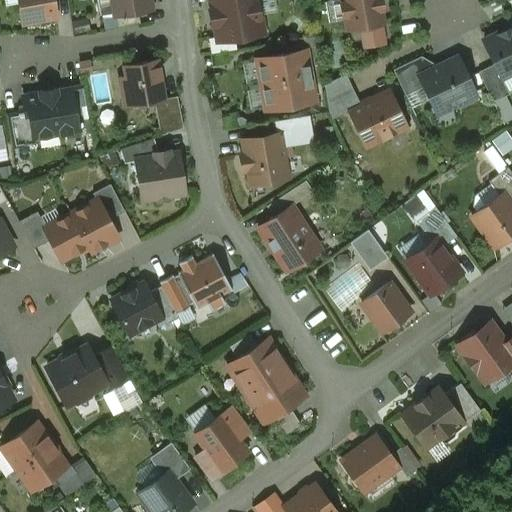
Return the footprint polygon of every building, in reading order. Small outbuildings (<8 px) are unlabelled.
[(51,0),(17,0),(21,24),(55,18),(51,0)] [(149,0),(110,0),(113,16),(137,12),(151,9),(149,0)] [(210,0),(212,10),(209,10),(212,25),(215,24),(218,40),(261,33),(254,0),(210,0)] [(340,0),(341,3),(339,3),(342,17),(344,16),(346,29),(382,23),(379,10),(381,10),(379,0),(340,0)] [(137,12),(113,16),(115,27),(139,23),(137,12)] [(511,26),(482,41),(494,64),(500,78),(511,71),(511,26)] [(304,50),(255,59),(260,84),(309,76),(304,50)] [(419,57),(392,70),(404,95),(423,87),(417,75),(426,71),(419,57)] [(426,71),(417,75),(423,87),(432,107),(448,99),(452,107),(475,95),(456,57),(426,71)] [(156,59),(122,65),(124,77),(117,78),(122,107),(153,101),(157,125),(167,123),(164,105),(163,99),(164,99),(156,59)] [(494,64),(477,72),(491,102),(508,94),(500,78),(494,64)] [(344,74),(323,85),(327,112),(331,119),(347,111),(347,109),(359,104),(344,74)] [(309,76),(260,84),(264,110),(313,101),(309,76)] [(70,89),(41,94),(41,93),(22,97),(24,109),(25,116),(28,115),(32,139),(37,138),(77,131),(70,89)] [(359,104),(347,109),(347,111),(365,147),(405,128),(387,90),(359,104)] [(177,103),(164,105),(167,123),(157,125),(159,136),(182,128),(177,103)] [(16,112),(5,114),(11,149),(23,147),(23,145),(37,143),(37,138),(32,139),(28,115),(25,116),(24,109),(16,110),(16,112)] [(308,115),(273,121),(275,134),(280,133),(281,140),(311,135),(308,115)] [(496,171),(506,165),(499,153),(511,145),(511,139),(505,128),(489,138),(492,143),(482,148),(496,171)] [(275,134),(242,140),(244,155),(239,155),(242,171),(247,170),(249,185),(286,178),(282,159),(284,158),(281,140),(280,133),(275,134)] [(152,138),(118,149),(123,163),(135,161),(134,159),(154,156),(153,153),(157,153),(152,138)] [(157,153),(153,153),(154,156),(134,159),(135,161),(141,199),(153,197),(158,201),(164,200),(168,195),(183,193),(176,153),(167,154),(166,151),(157,153)] [(511,202),(511,174),(506,167),(487,181),(498,196),(501,193),(509,205),(511,202)] [(306,180),(270,204),(277,214),(290,205),(312,191),(306,180)] [(123,211),(109,184),(91,193),(95,200),(96,199),(107,220),(123,211)] [(498,196),(470,216),(493,247),(511,233),(511,208),(509,205),(501,193),(498,196)] [(95,200),(70,214),(90,251),(116,238),(107,220),(96,199),(95,200)] [(277,214),(256,227),(285,271),(319,249),(290,205),(277,214)] [(455,236),(434,207),(415,221),(430,242),(434,239),(440,247),(455,236)] [(36,211),(17,221),(32,248),(49,239),(43,228),(44,227),(36,211)] [(44,227),(43,228),(49,239),(60,259),(79,249),(81,251),(87,248),(89,252),(90,251),(70,214),(44,227)] [(0,251),(12,245),(1,226),(0,226),(0,251)] [(367,229),(348,242),(368,271),(387,258),(367,229)] [(430,242),(405,260),(429,293),(432,291),(437,292),(444,286),(445,282),(459,272),(440,247),(434,239),(430,242)] [(210,255),(194,264),(191,257),(190,256),(177,263),(178,264),(181,270),(178,272),(176,273),(177,275),(172,277),(187,305),(192,302),(195,309),(197,308),(197,307),(206,302),(210,310),(212,310),(212,309),(222,304),(224,303),(220,295),(229,290),(229,291),(231,290),(211,254),(210,254),(210,255)] [(172,277),(172,276),(171,275),(158,282),(160,286),(175,314),(188,307),(187,306),(187,305),(172,277)] [(148,292),(143,282),(137,285),(134,285),(129,287),(128,290),(109,300),(128,334),(160,317),(161,317),(148,292)] [(387,282),(360,302),(381,332),(409,312),(387,282)] [(175,314),(160,286),(148,292),(161,317),(160,317),(164,325),(177,318),(175,314)] [(511,304),(502,312),(511,326),(511,304)] [(496,337),(486,324),(474,332),(472,330),(458,340),(460,343),(457,345),(483,381),(508,363),(511,360),(511,353),(504,343),(499,335),(496,337)] [(248,334),(228,346),(235,358),(255,345),(248,334)] [(235,358),(225,365),(239,387),(281,360),(266,338),(255,345),(235,358)] [(85,346),(45,367),(65,405),(71,402),(76,403),(88,397),(90,391),(104,384),(105,383),(91,357),(85,346)] [(110,346),(91,357),(105,383),(104,384),(107,388),(127,378),(110,346)] [(281,360),(239,387),(262,422),(284,408),(304,395),(281,360)] [(0,376),(0,404),(11,398),(0,376)] [(479,410),(459,383),(442,395),(461,422),(479,410)] [(437,388),(401,414),(426,448),(439,439),(440,441),(444,441),(452,435),(453,431),(459,427),(458,425),(461,422),(442,395),(437,388)] [(250,430),(231,405),(219,414),(237,439),(250,430)] [(284,408),(267,419),(279,437),(299,424),(291,411),(288,413),(284,408)] [(219,414),(192,433),(203,448),(193,455),(211,478),(247,452),(237,439),(219,414)] [(35,422),(0,446),(15,468),(53,442),(49,436),(43,433),(35,422)] [(375,435),(339,461),(351,477),(350,482),(354,488),(359,489),(361,491),(397,465),(390,455),(375,435)] [(53,442),(15,468),(30,489),(65,465),(57,453),(57,447),(53,442)] [(188,468),(171,445),(150,460),(161,475),(167,471),(173,479),(188,468)] [(411,463),(400,448),(390,455),(397,465),(401,470),(411,463)] [(94,475),(81,456),(70,464),(74,471),(83,483),(94,475)] [(411,463),(401,470),(404,475),(414,468),(411,463)] [(74,471),(56,484),(64,496),(83,483),(74,471)] [(161,475),(138,492),(152,511),(178,511),(190,503),(173,479),(167,471),(161,475)] [(304,487),(299,491),(298,495),(283,506),(287,511),(334,511),(313,484),(308,488),(304,487)]
